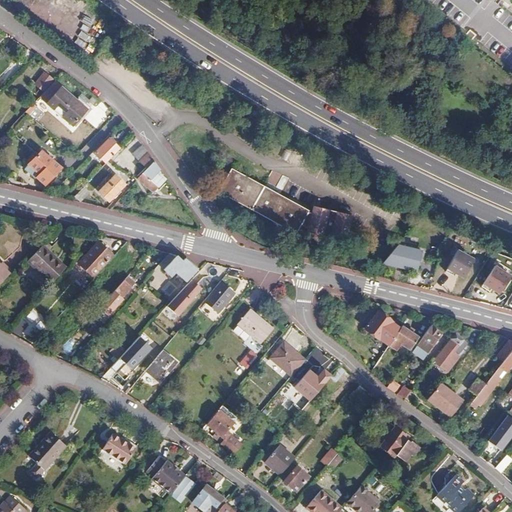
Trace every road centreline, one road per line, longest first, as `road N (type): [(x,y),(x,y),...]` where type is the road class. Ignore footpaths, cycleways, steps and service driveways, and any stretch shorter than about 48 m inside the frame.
road 1 (primary): [(102,0),(253,102),(511,228)]
road 2 (primary): [(511,205),(267,85),(132,0)]
road 3 (residential): [(219,250),(217,234),(133,117),(91,79),(0,21)]
road 4 (residential): [(309,272),(308,328),(511,491)]
road 5 (residential): [(270,511),(149,418),(57,372)]
road 6 (secondary): [(219,250),(0,196)]
road 7 (secondary): [(511,323),(309,272)]
